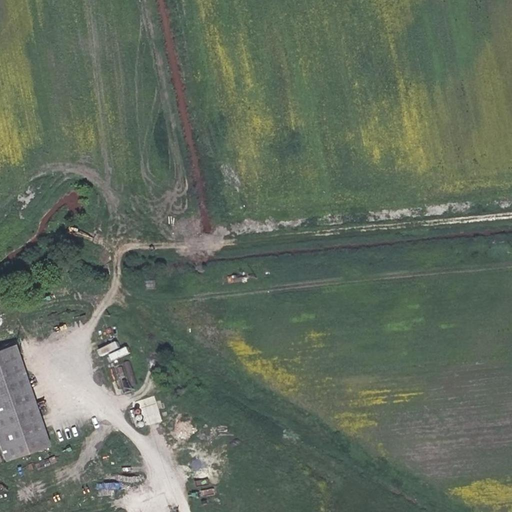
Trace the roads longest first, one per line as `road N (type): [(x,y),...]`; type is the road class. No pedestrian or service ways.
road 1 (track): [(511,217),(115,251),(53,220),(30,221),(0,249)]
road 2 (track): [(182,348),(454,511)]
road 3 (track): [(115,251),(118,293),(84,337),(82,371),(169,469)]
